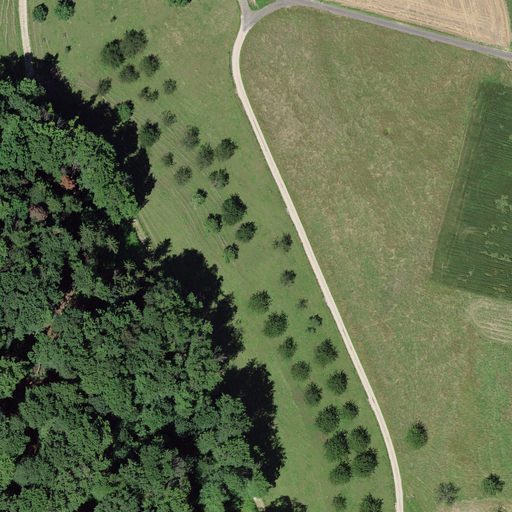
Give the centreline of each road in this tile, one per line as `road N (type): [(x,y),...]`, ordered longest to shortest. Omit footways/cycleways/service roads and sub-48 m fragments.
road 1 (track): [(296,1),(263,11),(242,31),(237,77),(382,422),(401,511)]
road 2 (unclassified): [(511,57),(290,0)]
